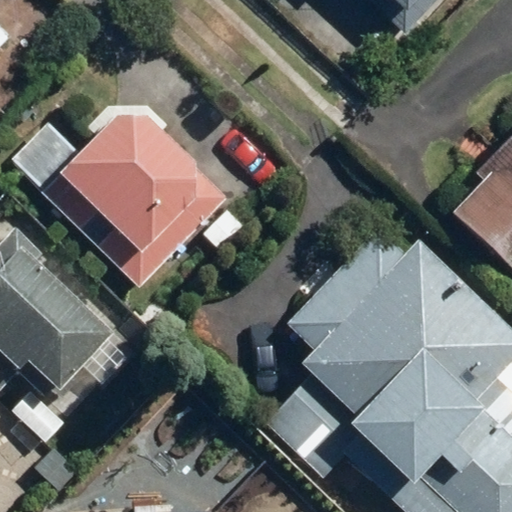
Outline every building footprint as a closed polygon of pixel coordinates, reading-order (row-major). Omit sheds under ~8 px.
[(0,0),(0,57),(21,36),(0,14),(0,10),(10,0),(0,0)] [(404,0),(414,10),(424,0),(404,0)] [(191,247),(239,196),(223,181),(228,176),(143,98),(76,171),(160,249),(175,233),(191,247)] [(49,185),(84,146),(55,120),(20,158),(49,185)] [(511,155),(458,214),(511,264),(511,155)] [(51,402),(52,401),(70,382),(75,387),(92,370),(107,384),(136,354),(121,340),(131,329),(20,222),(0,242),(0,338),(30,368),(23,375),(36,388),(14,411),(49,444),(71,421),(51,402)] [(324,489),(378,430),(439,485),(416,510),(418,511),(511,511),(511,420),(499,409),(511,395),(511,378),(507,373),(511,367),(511,310),(428,235),(417,247),(390,223),(297,325),(324,350),(313,361),(320,367),(268,424),(275,430),(268,438),(324,489)] [(0,353),(0,444),(15,428),(0,414),(0,397),(22,374),(0,353)]
